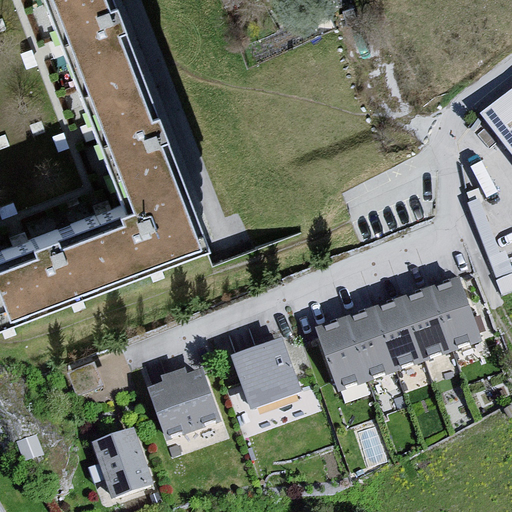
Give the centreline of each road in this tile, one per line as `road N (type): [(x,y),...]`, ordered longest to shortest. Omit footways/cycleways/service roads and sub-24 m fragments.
road 1 (residential): [(439,185),(442,235),(131,350)]
road 2 (residential): [(511,70),(436,134),(439,185)]
